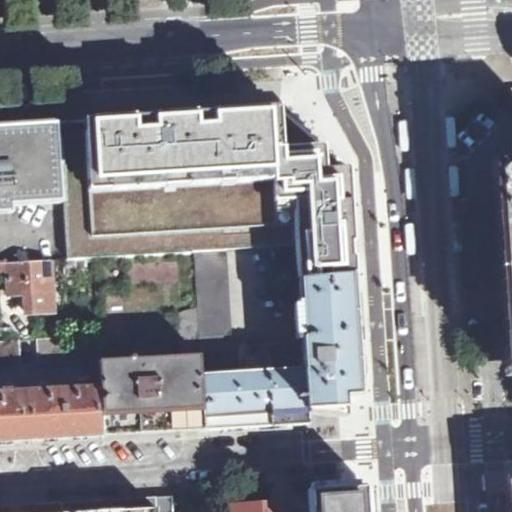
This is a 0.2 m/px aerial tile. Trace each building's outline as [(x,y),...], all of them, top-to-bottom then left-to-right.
[(62,202),(65,260),(67,260),(85,259),(95,258),(193,252),(223,250),(296,246),(298,280),(353,275),(348,167),(281,108),(57,123),(62,202)] [(452,119),(447,119),(448,151),(456,151),(455,119),(452,119)] [(409,121),(400,121),(402,151),(407,151),(411,151),(409,121)] [(0,126),(0,214),(14,213),(14,205),(62,202),(57,123),(0,126)] [(511,264),(511,163),(511,164),(497,165),(504,265),(511,264)] [(410,177),(410,170),(406,171),(408,202),(414,201),(413,176),(410,177)] [(457,222),(454,222),(455,250),(462,250),(461,222),(457,222)] [(415,227),(407,228),(408,256),(412,256),(416,256),(415,227)] [(223,250),(193,252),(198,352),(199,352),(224,351),(223,336),(230,335),(223,250)] [(193,252),(95,258),(99,337),(100,362),(102,389),(101,400),(103,430),(198,425),(203,425),(200,375),(199,356),(199,352),(198,352),(193,252)] [(86,275),(85,259),(67,260),(68,276),(86,275)] [(26,314),(54,312),(51,261),(8,263),(9,297),(25,296),(26,314)] [(247,372),(200,375),(203,425),(204,431),(308,424),(308,409),(345,408),(345,396),(361,395),(359,367),(354,301),(353,275),(298,280),(300,306),(295,306),(297,343),(302,343),(302,370),(268,371),(268,364),(271,362),(264,351),(247,361),(247,372)] [(37,341),(39,365),(100,362),(99,337),(37,341)] [(0,343),(0,368),(21,367),(19,342),(0,343)] [(0,442),(32,441),(103,436),(103,430),(101,400),(102,389),(89,389),(89,388),(38,391),(38,394),(13,396),(12,392),(0,392),(0,442)] [(309,511),(368,511),(369,511),(340,487),(308,488),(309,511)] [(0,511),(172,511),(172,498),(128,501),(128,511),(116,511),(102,511),(101,511),(101,502),(36,506),(35,511),(8,511),(8,507),(0,507),(0,511)]
